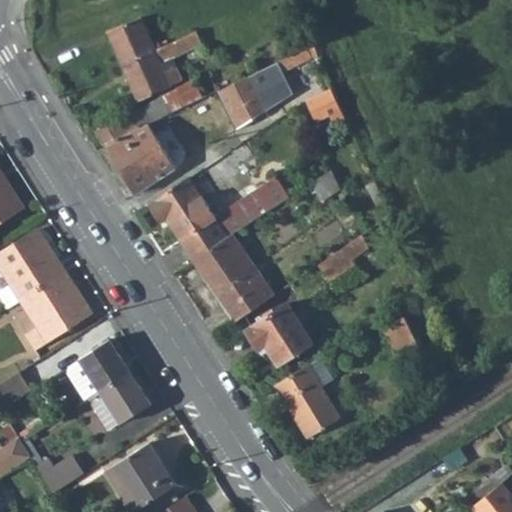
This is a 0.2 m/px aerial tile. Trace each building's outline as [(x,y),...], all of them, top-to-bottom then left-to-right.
[(154,50),(140,17),(108,31),(122,64),(154,50)] [(201,44),(197,32),(173,42),(179,54),(201,44)] [(154,50),(122,64),(138,100),(171,86),(161,62),(172,57),(179,54),(173,42),(154,50)] [(310,57),(306,48),(276,62),(281,72),(310,57)] [(161,62),(171,86),(182,79),(172,57),(161,62)] [(281,72),(276,62),(220,89),(239,126),(253,117),(247,104),(261,96),(265,103),(276,97),(277,94),(289,87),(281,72)] [(220,89),(211,70),(161,98),(169,114),(216,91),(220,89)] [(333,122),(345,116),(332,90),(307,100),(315,120),(329,115),(333,122)] [(261,96),(247,104),(253,117),(268,108),(265,103),(261,96)] [(105,145),(150,123),(169,114),(161,98),(133,114),(135,116),(122,124),(118,118),(96,130),(105,145)] [(176,168),(150,123),(105,145),(136,194),(176,168)] [(0,221),(19,209),(17,207),(0,182),(0,172),(2,171),(1,169),(0,169),(0,221)] [(341,189),(332,170),(313,182),(323,201),(341,189)] [(2,171),(0,172),(0,182),(17,207),(19,209),(25,205),(2,171)] [(228,208),(216,215),(197,186),(190,177),(148,203),(162,224),(168,220),(195,260),(235,233),(290,197),(276,176),(228,208)] [(216,215),(228,208),(208,179),(197,186),(216,215)] [(37,227),(0,252),(0,266),(12,284),(1,292),(10,305),(19,299),(65,269),(37,227)] [(235,233),(195,260),(218,295),(221,293),(239,320),(275,294),(235,233)] [(362,234),(344,246),(351,255),(367,243),(362,234)] [(344,246),(321,262),(331,276),(354,260),(351,255),(344,246)] [(19,299),(22,300),(37,324),(24,333),(35,348),(92,311),(65,269),(19,299)] [(312,341),(287,303),(247,331),(260,350),(265,346),(278,364),(312,341)] [(384,330),(402,359),(419,349),(404,319),(384,330)] [(100,389),(130,370),(109,338),(79,358),(79,359),(100,389)] [(307,366),(275,384),(307,439),(341,418),(328,398),(322,387),(333,380),(319,358),(307,366)] [(100,389),(79,359),(68,366),(68,373),(86,398),(89,396),(100,389)] [(35,386),(23,368),(0,382),(0,407),(0,409),(35,386)] [(151,402),(130,370),(100,389),(89,396),(110,428),(151,402)] [(38,430),(35,424),(17,435),(19,437),(21,441),(29,435),(38,430)] [(29,453),(53,490),(86,469),(75,453),(57,464),(51,456),(45,460),(29,435),(21,441),(29,453)] [(0,471),(29,453),(21,441),(19,437),(2,448),(0,449),(0,471)] [(111,466),(138,508),(177,483),(150,442),(111,466)] [(496,475),(465,499),(472,508),(503,484),(496,475)] [(475,511),(511,511),(511,495),(503,484),(472,508),(475,511)] [(158,511),(196,511),(185,495),(158,511)]
